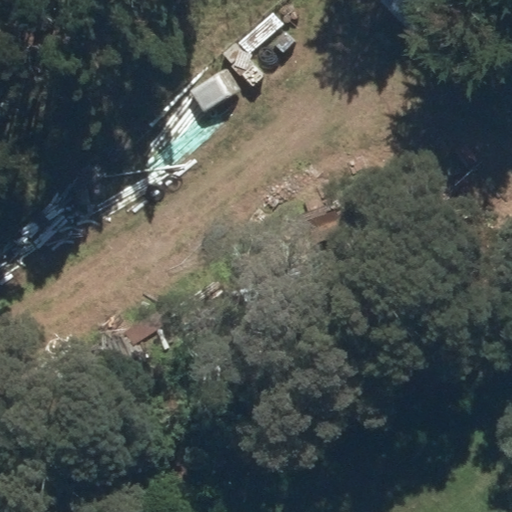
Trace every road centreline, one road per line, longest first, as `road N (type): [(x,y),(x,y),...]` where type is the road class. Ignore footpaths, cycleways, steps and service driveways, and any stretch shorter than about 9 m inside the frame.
road 1 (track): [(0,323),(85,265),(271,161),(389,152),(464,167),(511,192)]
road 2 (track): [(511,395),(436,511)]
